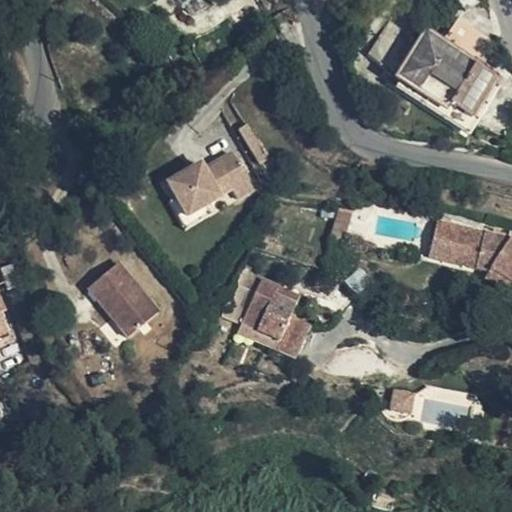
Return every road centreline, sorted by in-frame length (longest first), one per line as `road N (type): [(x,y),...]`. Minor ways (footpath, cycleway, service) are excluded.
road 1 (residential): [(511,176),(380,153),(355,137),(334,106),(299,0)]
road 2 (residential): [(24,0),(40,73),(33,124),(0,150)]
